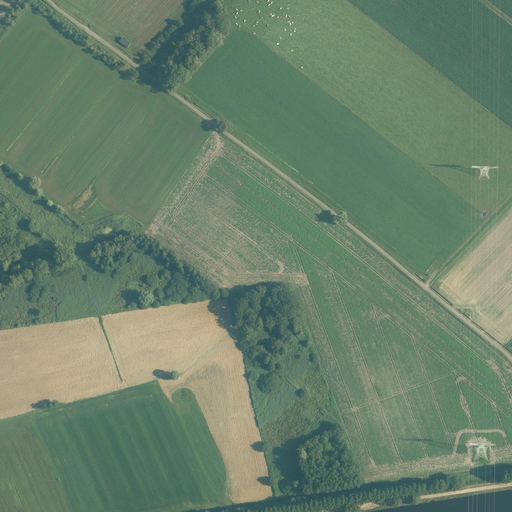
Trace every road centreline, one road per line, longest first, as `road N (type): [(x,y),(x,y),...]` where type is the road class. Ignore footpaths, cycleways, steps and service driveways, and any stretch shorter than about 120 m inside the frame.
road 1 (unclassified): [(511,360),(309,194),(48,0)]
road 2 (track): [(227,511),(511,469)]
road 3 (track): [(511,483),(326,511)]
road 4 (track): [(423,286),(511,194)]
